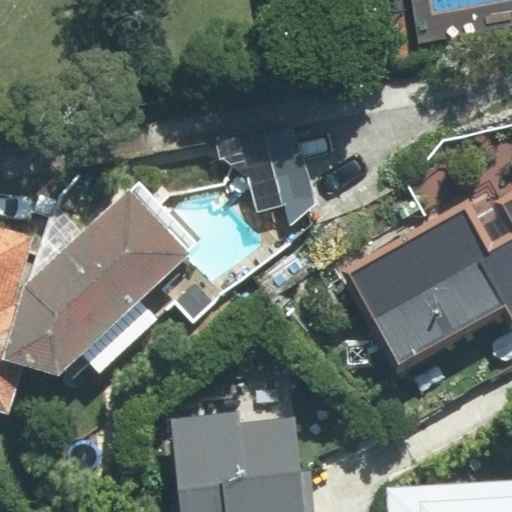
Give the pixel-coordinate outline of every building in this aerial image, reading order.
[(511,0),(434,0),(436,10),(460,5),(467,37),(511,27),(511,0)] [(293,218),(363,181),(306,126),(240,161),(258,195),(276,186),(293,218)] [(0,221),(0,400),(15,405),(29,354),(78,368),(78,366),(80,369),(206,247),(144,183),(40,282),(34,305),(24,302),(43,233),(0,221)] [(478,207),(364,272),(414,360),(511,304),(511,196),(510,198),(511,200),(511,242),(502,249),(478,207)] [(255,404),(185,413),(198,511),(325,511),(312,415),(257,422),(255,404)] [(511,511),(511,478),(393,485),(394,511),(511,511)]
